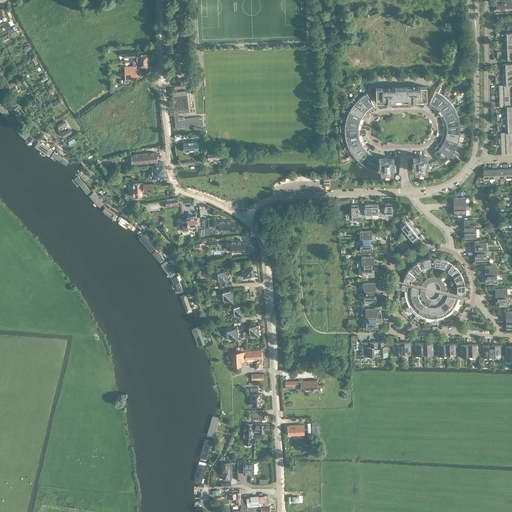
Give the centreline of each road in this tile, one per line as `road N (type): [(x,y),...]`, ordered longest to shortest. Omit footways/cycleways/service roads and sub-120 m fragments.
road 1 (residential): [(281,511),(262,247),(247,220)]
road 2 (residential): [(247,220),(174,180),(159,0)]
road 3 (unclassified): [(247,220),(269,200),(409,190)]
road 4 (track): [(354,511),(354,457),(323,413),(276,413)]
road 5 (residential): [(404,147),(432,138),(434,122),(421,111),(373,117),(369,135),(385,146)]
road 6 (unclassified): [(472,159),(475,23)]
road 7 (track): [(100,362),(96,335),(83,328),(0,324)]
